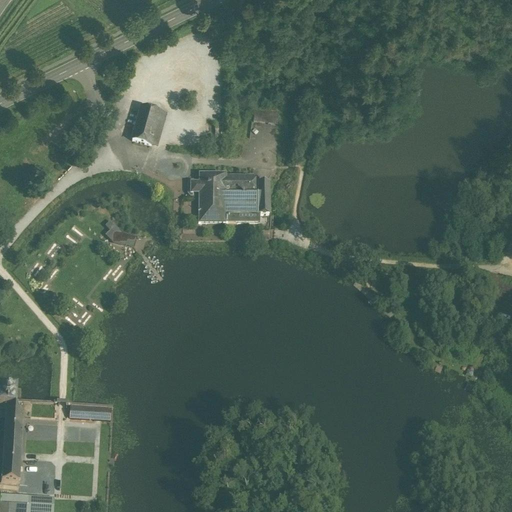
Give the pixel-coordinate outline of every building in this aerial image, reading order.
[(167,116),(139,109),(130,142),(157,150),(167,116)] [(279,115),(254,111),(252,121),(278,125),(279,115)] [(224,178),(200,177),(200,184),(192,184),(192,183),(190,183),(187,185),(187,195),(190,199),(193,199),(193,196),(199,196),(199,226),(224,226),(224,216),(269,217),(269,185),(258,185),(258,179),(224,179),(224,178)] [(133,250),(136,239),(122,236),(110,223),(105,228),(109,232),(105,237),(113,245),(133,250)] [(489,280),(474,275),(466,302),(480,307),(486,289),(489,280)] [(498,283),(489,280),(486,289),(495,292),(498,283)] [(511,284),(499,281),(498,283),(495,292),(511,296),(511,284)] [(480,307),(466,302),(464,308),(478,313),(480,307)] [(478,313),(464,308),(459,323),(473,328),(475,322),(478,313)] [(510,324),(499,321),(496,328),(507,332),(510,324)] [(492,327),(475,322),(473,328),(475,329),(473,338),(482,341),(487,343),(492,327)] [(496,328),(492,327),(487,343),(496,345),(511,350),(511,333),(507,332),(496,328)] [(487,343),(482,341),(480,346),(494,351),(496,345),(487,343)] [(0,410),(7,410),(0,482),(0,483),(21,486),(23,420),(15,409),(16,394),(0,393),(0,410)] [(112,412),(71,409),(70,420),(111,423),(112,412)] [(0,511),(54,511),(55,499),(1,496),(0,511)]
